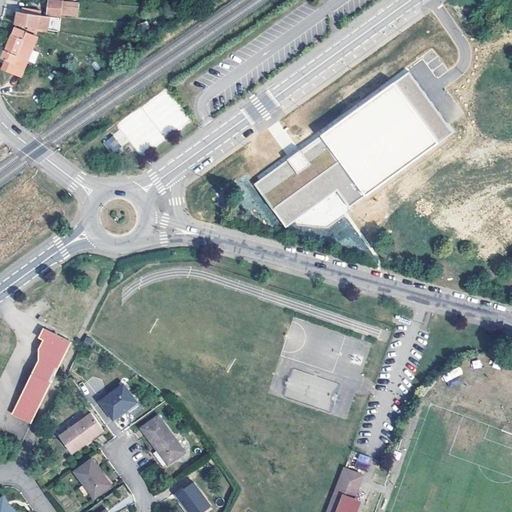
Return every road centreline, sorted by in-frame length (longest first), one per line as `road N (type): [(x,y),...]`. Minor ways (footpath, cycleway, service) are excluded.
road 1 (unclassified): [(202,235),(511,320)]
road 2 (tertiary): [(173,168),(410,0)]
road 3 (unclassified): [(0,120),(95,197)]
